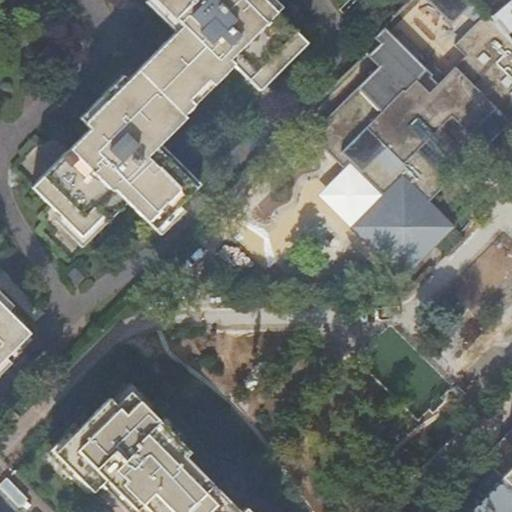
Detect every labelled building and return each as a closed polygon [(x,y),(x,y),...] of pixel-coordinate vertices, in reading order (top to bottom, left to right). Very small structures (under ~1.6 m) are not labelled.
[(141,0),(182,38),(92,131),(97,136),(39,195),(88,243),(108,222),(114,228),(133,208),(151,226),(196,180),(167,150),(193,123),(190,121),(239,71),(267,98),(309,55),(258,4),(252,11),(240,0),(141,0)] [(423,0),(450,27),(465,12),(476,1),(474,0),(423,0)] [(511,0),(510,0),(490,18),(505,35),(511,27),(511,0)] [(486,13),(476,1),(465,12),(476,23),(486,13)] [(490,18),(486,13),(476,23),(453,46),(464,57),(433,89),(428,94),(415,82),(421,76),(426,71),(383,27),(371,39),(377,45),(365,56),(368,59),(377,68),(309,135),(343,169),(349,163),(382,196),(351,228),(401,279),(453,228),(427,203),(448,182),(436,171),(459,147),(471,159),(508,122),(506,120),(503,117),(511,106),(511,43),(505,35),(490,18)] [(421,76),(415,82),(428,94),(433,89),(421,76)] [(511,112),(511,106),(503,117),(506,120),(511,112)] [(471,159),(459,147),(436,171),(448,182),(451,186),(463,174),(475,163),(471,159)] [(382,196),(349,163),(343,169),(317,195),(351,228),(382,196)] [(231,192),(221,205),(233,213),(223,227),(252,248),(271,220),(231,192)] [(0,363),(12,351),(17,356),(32,340),(27,335),(31,332),(0,301),(0,363)] [(248,511),(244,508),(239,511),(238,511),(185,457),(189,452),(129,391),(115,404),(109,398),(53,453),(93,492),(105,479),(135,511),(142,504),(149,511),(248,511)] [(492,472),(501,482),(511,492),(511,429),(481,460),(486,466),(481,472),(486,477),(492,472)] [(418,511),(511,511),(511,492),(501,482),(479,502),(474,499),(470,503),(474,507),(469,511),(443,511),(431,500),(418,511)] [(346,485),(338,493),(354,509),(362,500),(346,485)]
